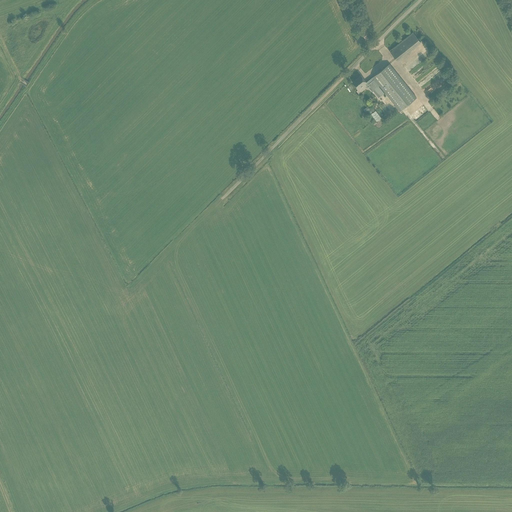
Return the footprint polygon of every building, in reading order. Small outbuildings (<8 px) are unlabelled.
[(421,42),(417,38),(414,34),(390,52),(397,61),(421,42)] [(400,111),(401,111),(404,108),(416,98),(392,68),(389,64),(373,77),(374,79),(379,85),(400,111)] [(356,79),(352,83),(356,87),(358,89),(365,84),(367,88),(368,87),(372,91),(373,91),(378,97),(379,97),(384,93),(378,86),(379,85),(376,81),(374,79),(368,84),(367,82),(366,82),(361,76),(358,78),(358,79),(357,80),(356,79)] [(368,106),(364,109),(368,115),(372,112),(368,106)] [(381,110),(376,114),(384,122),(388,118),(381,110)]
